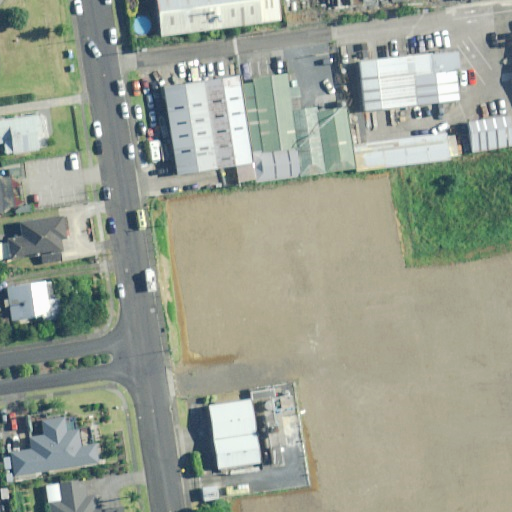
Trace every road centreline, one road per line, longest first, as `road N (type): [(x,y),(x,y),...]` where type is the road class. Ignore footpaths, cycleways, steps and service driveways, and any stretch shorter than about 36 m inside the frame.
road 1 (residential): [(93,0),(144,352)]
road 2 (residential): [(146,366),(0,386)]
road 3 (residential): [(146,366),(167,511)]
road 4 (residential): [(0,373),(144,352)]
